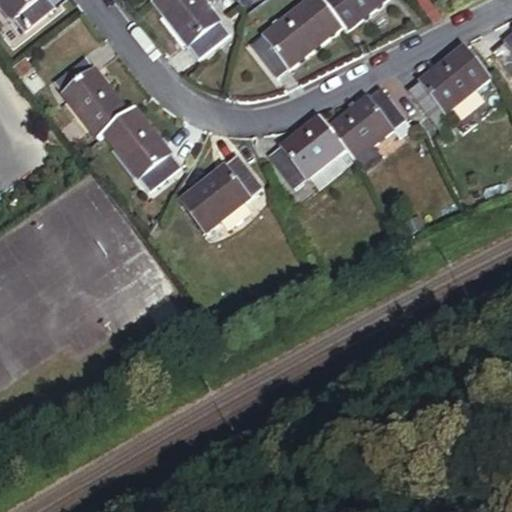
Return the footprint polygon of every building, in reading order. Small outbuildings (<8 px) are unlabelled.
[(0,0),(0,4),(21,32),(53,7),(47,0),(0,0)] [(152,0),(160,10),(173,0),(152,0)] [(173,0),(160,10),(195,55),(226,31),(202,0),(173,0)] [(244,15),(232,0),(231,0),(221,8),(233,24),(244,15)] [(350,43),(394,8),(387,0),(340,0),(325,12),(346,38),(350,43)] [(21,32),(31,44),(62,19),(53,7),(21,32)] [(285,87),(346,38),(325,12),(322,7),(260,56),(285,87)] [(195,55),(204,66),(235,42),(226,31),(195,55)] [(248,66),(272,96),(285,87),(260,56),(248,66)] [(511,79),(511,61),(503,68),(511,79)] [(431,96),(456,127),(498,94),(473,62),(431,96)] [(62,95),(72,109),(104,86),(93,72),(62,95)] [(111,148),(137,129),(104,86),(72,109),(106,152),(111,148)] [(443,137),(456,127),(431,96),(418,106),(443,137)] [(351,161),(361,173),(363,171),(381,157),(401,141),(412,132),(389,103),(338,145),(351,161)] [(146,194),(178,169),(144,125),(137,129),(111,148),(146,194)] [(278,170),(302,200),(316,189),(351,161),(338,145),(326,131),(278,170)] [(412,132),(401,141),(408,149),(420,140),(413,131),(412,132)] [(381,157),(363,171),(373,184),(391,169),(381,157)] [(351,161),(316,189),(327,203),(362,174),(361,173),(351,161)] [(146,194),(154,205),(187,181),(178,169),(146,194)] [(257,211),(271,200),(247,170),(234,181),(257,211)] [(190,214),(214,244),(257,211),(234,181),(190,214)]
